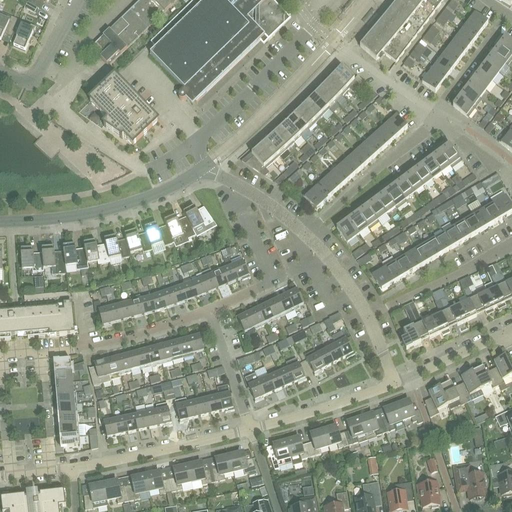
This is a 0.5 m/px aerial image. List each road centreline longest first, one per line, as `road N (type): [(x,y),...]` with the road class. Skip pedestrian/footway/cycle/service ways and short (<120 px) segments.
road 1 (residential): [(204,166),(148,198),(95,213),(0,221)]
road 2 (residential): [(253,428),(75,468)]
road 3 (residential): [(345,52),(212,174)]
road 4 (residential): [(41,354),(134,337),(210,311)]
road 5 (residential): [(435,118),(304,231)]
road 6 (residential): [(369,317),(511,244)]
road 7 (unclassified): [(306,33),(194,144)]
road 8 (residential): [(394,382),(253,428)]
road 9 (residential): [(435,118),(510,17)]
road 10 (residential): [(253,428),(210,311)]
road 11 (residential): [(394,382),(506,335)]
